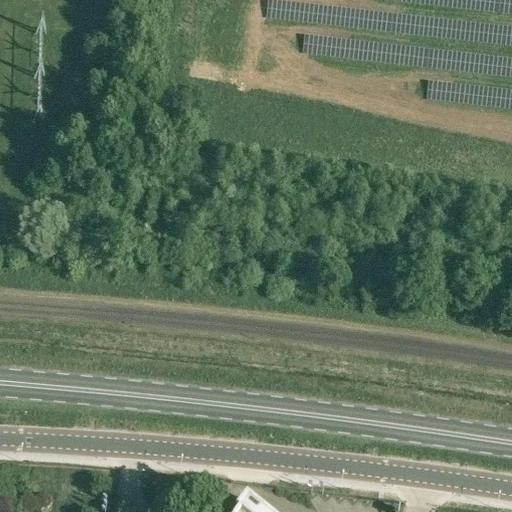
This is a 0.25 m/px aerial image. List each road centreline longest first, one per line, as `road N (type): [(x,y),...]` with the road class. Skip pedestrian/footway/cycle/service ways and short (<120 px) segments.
road 1 (primary): [(511,442),(0,380)]
road 2 (unclassified): [(0,437),(263,456),(511,489)]
